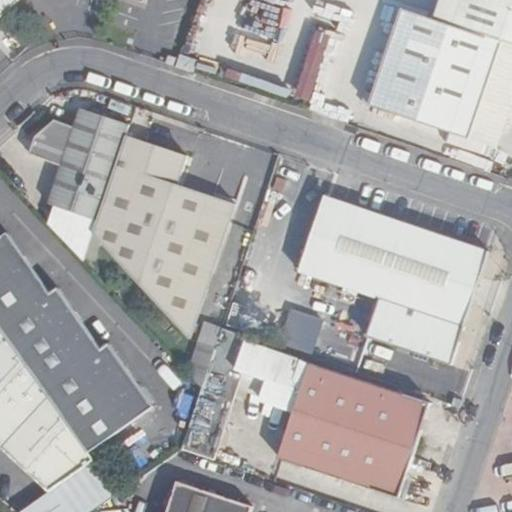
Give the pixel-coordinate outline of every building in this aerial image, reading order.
[(0,0),(0,22),(24,0),(131,0),(145,5),(146,0),(0,0)] [(327,0),(327,18),(342,19),(342,0),(327,0)] [(511,0),(460,0),(449,33),(501,51),(511,54),(511,0)] [(401,17),(372,109),(469,141),(501,51),(449,33),(401,17)] [(298,100),(317,107),(343,36),(324,29),(298,100)] [(48,204),(98,221),(125,138),(131,119),(82,103),(76,122),(56,116),(36,132),(30,150),(62,161),(48,204)] [(98,221),(93,235),(195,335),(234,207),(176,188),(185,158),(125,138),(98,221)] [(318,206),(286,319),(446,373),(482,262),(318,206)] [(0,239),(0,327),(89,455),(156,408),(112,347),(105,352),(60,288),(52,294),(8,233),(0,239)] [(0,446),(51,493),(95,463),(89,455),(0,327),(0,446)] [(181,454),(208,463),(237,373),(287,389),(301,394),(310,367),(246,346),(248,339),(222,331),(181,454)] [(294,414),(280,410),(273,433),(287,438),(280,461),(400,499),(430,407),(310,367),(301,394),(294,414)] [(287,389),(280,410),(294,414),(301,394),(287,389)] [(459,415),(462,407),(454,404),(450,413),(459,415)] [(245,511),(173,488),(164,511),(245,511)]
